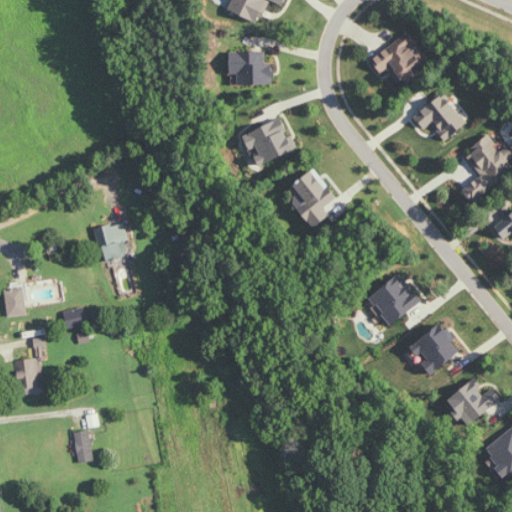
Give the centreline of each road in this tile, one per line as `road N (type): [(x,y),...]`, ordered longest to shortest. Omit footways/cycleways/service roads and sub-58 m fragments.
road 1 (residential): [(511,329),(356,139),(327,84),(324,54),(352,0)]
road 2 (residential): [(0,220),(100,178),(118,180)]
